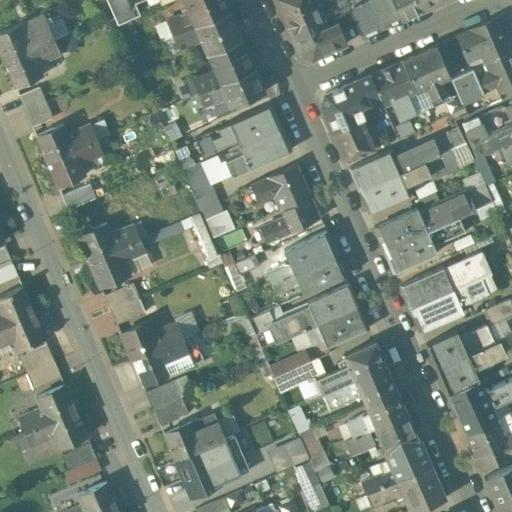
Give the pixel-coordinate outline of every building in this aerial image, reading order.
[(106,0),(117,24),(136,15),(132,5),(142,0),(106,0)] [(223,0),(180,0),(185,11),(162,20),(169,36),(228,10),(223,0)] [(275,0),(287,25),(320,10),(315,0),(275,0)] [(340,0),(328,6),(320,10),(323,16),(329,18),(348,9),(344,0),(340,0)] [(369,0),(360,0),(352,4),(350,11),(361,35),(381,26),(369,0)] [(392,0),(369,0),(381,26),(400,17),(392,0)] [(419,9),(415,0),(392,0),(400,17),(419,9)] [(415,0),(419,9),(438,0),(415,0)] [(228,10),(169,36),(176,50),(197,41),(203,55),(240,38),(228,10)] [(320,10),(287,25),(299,54),(309,59),(336,47),(323,16),(320,10)] [(497,18),(456,36),(466,59),(470,68),(471,68),(484,62),(511,50),(497,18)] [(19,23),(0,31),(0,54),(3,61),(53,39),(46,25),(24,34),(19,23)] [(134,33),(123,38),(130,54),(141,49),(134,33)] [(456,36),(435,46),(445,69),(466,59),(456,36)] [(240,38),(203,55),(211,72),(189,82),(191,86),(195,94),(253,68),(240,38)] [(53,39),(3,61),(14,86),(41,74),(37,64),(59,54),(53,39)] [(435,46),(401,61),(415,91),(424,87),(440,80),(448,76),(445,69),(435,46)] [(511,50),(484,62),(488,71),(494,86),(498,93),(511,87),(511,50)] [(401,61),(368,75),(382,106),(389,102),(406,95),(415,91),(401,61)] [(195,94),(188,97),(194,110),(223,97),(227,108),(263,90),(253,68),(195,94)] [(470,68),(449,78),(460,102),(479,94),(482,92),(482,91),(481,92),(474,77),(475,77),(471,68),(470,68)] [(475,77),(474,77),(481,92),(482,91),(494,86),(488,71),(475,77)] [(363,78),(344,86),(355,109),(362,105),(364,109),(368,107),(366,103),(373,100),(363,78)] [(440,80),(424,87),(432,105),(448,98),(440,80)] [(38,86),(17,95),(24,110),(44,102),(38,86)] [(191,86),(180,91),(184,99),(188,97),(195,94),(191,86)] [(344,86),(325,95),(322,106),(333,131),(359,119),(355,109),(344,86)] [(479,94),(460,102),(466,115),(485,107),(479,94)] [(406,95),(389,102),(397,120),(414,113),(406,95)] [(160,100),(152,103),(156,112),(163,109),(160,100)] [(44,102),(24,110),(31,126),(51,117),(44,102)] [(269,104),(192,138),(200,154),(234,139),(237,146),(279,127),(269,104)] [(383,108),(359,119),(367,137),(376,132),(375,130),(389,123),(383,108)] [(484,126),(479,114),(460,122),(469,142),(485,135),(481,127),(484,126)] [(333,131),(333,132),(345,160),(372,148),(367,137),(359,119),(333,131)] [(408,121),(392,128),(396,138),(412,131),(408,121)] [(485,135),(469,142),(475,156),(498,146),(511,139),(511,123),(511,122),(496,129),(496,130),(485,135)] [(67,133),(62,123),(34,135),(45,160),(96,139),(89,124),(67,133)] [(279,127),(237,146),(240,153),(247,168),(289,149),(279,127)] [(458,128),(433,139),(440,153),(465,142),(458,128)] [(96,139),(45,160),(57,186),(84,174),(80,164),(102,154),(96,139)] [(433,139),(394,157),(400,171),(424,160),(440,153),(433,139)] [(511,139),(498,146),(503,157),(507,155),(510,163),(511,162),(511,139)] [(390,150),(349,168),(359,189),(400,171),(394,157),(390,150)] [(172,152),(160,158),(161,160),(151,165),(154,172),(177,163),(172,152)] [(240,153),(225,160),(231,175),(247,168),(240,153)] [(440,153),(424,160),(430,174),(445,167),(440,153)] [(424,160),(400,171),(406,184),(430,174),(424,160)] [(198,163),(181,171),(194,200),(211,192),(198,163)] [(295,164),(241,188),(249,205),(273,195),(279,210),(310,197),(295,164)] [(179,167),(165,173),(170,183),(183,178),(179,167)] [(400,171),(359,189),(368,211),(409,193),(406,184),(400,171)] [(478,171),(466,176),(474,194),(486,189),(478,171)] [(87,183),(60,195),(66,210),(94,198),(87,183)] [(466,190),(423,209),(426,216),(421,219),(426,229),(456,215),(473,207),(466,190)] [(310,197),(279,210),(282,218),(288,231),(319,217),(310,197)] [(196,204),(189,208),(192,215),(200,212),(196,204)] [(416,207),(374,225),(384,247),(426,229),(421,219),(416,207)] [(255,212),(241,218),(245,225),(260,218),(258,212),(256,213),(255,212)] [(456,215),(426,229),(432,244),(463,230),(456,215)] [(188,217),(177,222),(186,243),(197,239),(188,217)] [(282,218),(257,229),(263,242),(288,231),(282,218)] [(105,222),(77,234),(88,260),(138,239),(132,223),(110,233),(105,222)] [(426,229),(384,247),(394,270),(436,251),(432,244),(426,229)] [(325,232),(283,251),(289,266),(293,274),(335,254),(325,232)] [(209,234),(203,237),(206,244),(212,242),(209,234)] [(138,239),(88,260),(99,286),(127,274),(122,263),(145,254),(138,239)] [(5,247),(0,249),(0,268),(12,264),(5,247)] [(480,252),(443,268),(452,288),(488,272),(480,252)] [(218,254),(205,259),(209,268),(222,263),(220,258),(218,254)] [(335,254),(293,274),(296,282),(302,295),(344,276),(335,254)] [(228,255),(220,258),(222,263),(224,268),(233,265),(228,255)] [(253,257),(233,266),(238,276),(258,267),(253,257)] [(0,268),(0,281),(16,275),(12,264),(0,268)] [(283,266),(266,274),(271,284),(293,274),(289,266),(283,266)] [(442,266),(400,285),(410,307),(452,288),(443,268),(442,266)] [(488,272),(452,288),(459,304),(495,288),(488,272)] [(293,274),(271,284),(275,294),(291,287),(296,282),(293,274)] [(131,283),(103,295),(109,309),(137,297),(131,283)] [(347,283),(305,302),(309,310),(315,324),(357,306),(347,283)] [(22,288),(0,297),(0,327),(33,314),(22,288)] [(126,353),(100,288),(85,294),(94,319),(93,319),(99,335),(111,330),(121,355),(126,353)] [(452,288),(410,307),(420,329),(461,310),(459,304),(452,288)] [(235,296),(226,299),(232,313),(241,309),(235,296)] [(137,297),(109,309),(115,324),(143,312),(137,297)] [(511,301),(510,297),(484,309),(490,323),(511,313),(511,301)] [(357,306),(315,324),(322,340),(324,345),(366,326),(357,306)] [(267,310),(247,320),(254,336),(266,330),(274,327),(273,325),(274,325),(267,310)] [(274,325),(273,325),(274,327),(279,340),(290,336),(315,324),(309,310),(301,314),(300,313),(274,325)] [(33,314),(0,327),(0,345),(11,340),(16,351),(44,339),(33,314)] [(148,321),(120,333),(131,359),(182,337),(176,322),(153,331),(148,321)] [(485,323),(458,335),(467,354),(494,341),(485,323)] [(315,324),(290,336),(297,351),(322,340),(315,324)] [(279,340),(274,327),(266,330),(272,343),(279,340)] [(456,329),(426,343),(437,368),(467,354),(458,335),(456,329)] [(182,337),(131,359),(142,385),(203,359),(192,333),(182,337)] [(372,340),(342,354),(347,363),(354,379),(383,365),(372,340)] [(494,341),(467,354),(473,369),(491,361),(490,359),(500,355),(494,341)] [(46,345),(20,356),(26,372),(53,361),(46,345)] [(467,354),(437,368),(447,392),(478,378),(473,369),(467,354)] [(294,357),(276,366),(280,375),(298,366),(294,357)] [(298,366),(304,379),(322,370),(317,357),(298,366)] [(53,361),(26,372),(33,387),(59,376),(53,361)] [(347,363),(313,378),(321,394),(321,393),(332,388),(354,379),(347,363)] [(383,365),(354,379),(361,394),(364,402),(394,389),(383,365)] [(280,375),(273,378),(279,391),(304,379),(298,366),(280,375)] [(354,379),(332,388),(339,404),(361,394),(354,379)] [(172,380),(145,392),(152,409),(179,397),(172,380)] [(63,384),(35,396),(40,407),(17,416),(24,431),(74,410),(63,384)] [(450,399),(465,432),(496,418),(481,385),(450,399)] [(394,389),(364,402),(375,426),(405,413),(394,389)] [(74,410),(24,431),(30,446),(52,436),(57,447),(85,435),(74,410)] [(405,413),(375,426),(383,443),(386,450),(415,436),(405,413)] [(361,415),(347,421),(353,436),(367,429),(361,415)] [(496,418),(465,432),(481,469),(511,455),(504,437),(496,418)] [(307,420),(294,425),(298,433),(311,427),(307,420)] [(190,421),(162,433),(173,458),(223,437),(217,422),(194,431),(190,421)] [(383,443),(375,426),(367,429),(374,444),(375,446),(383,443)] [(245,427),(232,433),(239,448),(252,443),(245,427)] [(311,427),(298,433),(308,457),(321,450),(311,427)] [(353,436),(345,439),(350,449),(353,448),(355,453),(374,444),(367,429),(353,436)] [(223,437),(173,458),(184,484),(212,472),(207,461),(230,452),(223,437)] [(294,437),(281,443),(284,450),(300,443),(297,437),(294,437)] [(89,444),(62,455),(68,470),(95,458),(89,444)] [(418,445),(388,459),(397,479),(427,465),(418,445)] [(308,457),(307,457),(314,472),(328,465),(321,450),(308,457)] [(388,459),(377,464),(381,473),(359,484),(364,494),(397,479),(388,459)] [(511,463),(484,476),(497,505),(511,498),(511,463)] [(427,465),(397,479),(403,493),(412,511),(442,498),(427,465)] [(364,494),(363,494),(370,508),(403,493),(397,479),(364,494)] [(105,482),(77,493),(82,504),(63,511),(104,511),(116,507),(105,482)] [(228,511),(222,496),(194,508),(196,511),(228,511)] [(511,511),(511,498),(497,505),(499,511),(511,511)]
